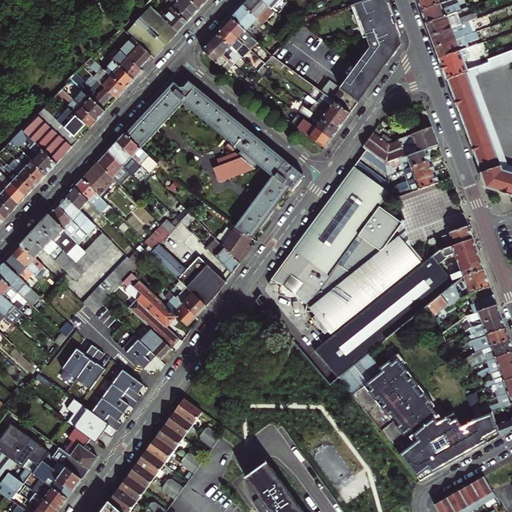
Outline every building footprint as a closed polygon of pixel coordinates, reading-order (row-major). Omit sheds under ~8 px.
[(193,17),(175,0),(168,0),(175,6),(172,9),(187,24),(189,21),(193,17)] [(199,11),(187,0),(175,0),(193,17),(196,13),(199,11)] [(187,0),(199,11),(202,7),(207,2),(204,0),(187,0)] [(248,0),(242,7),(262,25),(274,13),(273,12),(260,0),(248,0)] [(260,0),(273,12),(283,0),(260,0)] [(365,95),(400,46),(390,17),(383,0),(371,0),(364,3),(355,6),(367,38),(372,36),(374,43),(356,68),(345,82),(340,90),(329,82),(321,94),(324,96),(350,115),(365,95)] [(420,11),(439,5),(437,0),(416,0),(419,6),(420,11)] [(423,19),(425,25),(456,14),(467,10),(464,4),(459,6),(459,5),(441,11),(439,5),(420,11),(423,19)] [(250,38),(262,25),(242,7),(236,13),(230,19),(250,38)] [(166,46),(177,34),(154,12),(150,8),(128,30),(125,27),(122,30),(132,40),(150,57),(153,60),(166,46)] [(187,24),(172,9),(166,15),(162,11),(160,13),(156,10),(154,12),(177,34),(182,29),(187,24)] [(468,22),(475,20),(473,14),(458,19),(456,14),(425,25),(427,30),(430,36),(465,23),(468,22)] [(227,23),(224,27),(246,49),(250,53),(257,45),(250,38),(230,19),(227,23)] [(465,23),(430,36),(432,42),(434,48),(469,35),(465,23)] [(220,31),(216,35),(236,54),(241,49),(244,51),(246,49),(224,27),(220,31)] [(468,50),(466,45),(478,41),(475,33),(472,34),(469,35),(434,48),(436,55),(438,60),(468,50)] [(236,54),(216,35),(213,38),(209,43),(232,65),(234,62),(231,60),(236,54)] [(150,57),(132,40),(121,51),(122,52),(138,70),(142,66),(145,63),(147,63),(150,60),(149,58),(150,57)] [(202,51),(222,70),(227,64),(230,67),(232,65),(209,43),(206,47),(202,51)] [(468,50),(438,60),(442,70),(446,82),(465,74),(467,73),(467,72),(463,60),(478,55),(475,47),(468,50)] [(241,49),(236,54),(246,63),(253,55),(250,53),(246,49),(244,51),(241,49)] [(511,51),(498,57),(502,66),(511,61),(511,51)] [(138,70),(122,52),(116,58),(114,57),(112,59),(114,61),(133,82),(137,77),(141,73),(138,70)] [(473,77),(502,66),(498,57),(488,60),(489,64),(467,72),(467,73),(465,74),(500,170),(511,173),(511,167),(504,165),(473,77)] [(283,67),(272,58),(268,62),(280,70),(283,67)] [(133,82),(114,61),(104,70),(124,91),(128,87),(133,82)] [(257,74),(264,66),(259,62),(252,70),(257,74)] [(124,91),(104,70),(99,65),(97,63),(92,67),(98,74),(94,78),(112,97),(115,101),(120,96),(124,91)] [(112,97),(94,78),(92,76),(86,82),(78,73),(72,78),(100,109),(107,102),(112,97)] [(511,173),(500,170),(465,74),(446,82),(485,189),(511,197),(511,173)] [(100,109),(72,78),(69,81),(71,83),(81,93),(75,100),(96,122),(100,118),(104,113),(100,109)] [(126,136),(141,149),(182,105),(240,154),(236,158),(235,156),(216,163),(218,168),(212,171),(217,185),(254,171),(252,169),(254,166),(271,180),(236,229),(252,241),(288,191),(292,193),(293,190),(294,186),(294,182),(293,178),(293,177),(292,175),(291,171),(290,171),(288,168),(286,165),(233,121),(192,87),(189,85),(188,85),(184,90),(178,91),(172,85),(126,136)] [(96,122),(75,100),(65,89),(60,94),(70,104),(67,106),(69,109),(85,126),(88,130),(92,126),(96,122)] [(324,96),(317,105),(343,125),(347,120),(350,115),(324,96)] [(48,105),(47,107),(75,137),(79,132),(85,126),(69,109),(60,117),(48,105)] [(316,105),(310,113),(337,133),(340,130),(343,125),(317,105),(316,105)] [(75,137),(47,107),(40,114),(71,149),(74,145),(78,141),(75,137)] [(402,110),(395,113),(398,122),(411,117),(408,108),(402,110)] [(305,109),(299,118),(331,141),(334,137),(337,133),(310,113),(305,109)] [(71,149),(40,114),(24,130),(56,165),(63,157),(71,149)] [(291,126),(324,151),(328,146),(331,141),(299,118),(298,116),(291,126)] [(367,151),(386,165),(425,150),(437,145),(434,137),(431,128),(398,140),(399,142),(392,144),(382,136),(379,139),(373,134),(363,148),(367,151)] [(56,165),(24,130),(12,142),(21,150),(28,143),(32,146),(28,150),(38,159),(33,164),(45,177),(50,172),(56,165)] [(117,143),(132,157),(141,166),(146,170),(148,168),(141,162),(148,155),(141,149),(126,136),(125,134),(121,138),(117,143)] [(16,160),(18,163),(38,184),(42,180),(45,177),(33,164),(21,150),(12,142),(9,145),(19,157),(16,160)] [(112,148),(107,153),(123,168),(132,157),(117,143),(112,148)] [(425,150),(386,165),(388,176),(397,173),(395,167),(399,166),(401,172),(403,171),(429,161),(427,156),(425,150)] [(389,188),(388,176),(386,165),(367,151),(362,157),(381,169),(381,178),(358,163),(353,171),(388,195),(390,196),(389,188)] [(123,168),(107,153),(103,158),(97,164),(115,181),(120,185),(130,175),(123,168)] [(141,162),(148,168),(154,161),(148,155),(141,162)] [(141,166),(132,157),(123,168),(130,175),(132,177),(141,166)] [(174,168),(163,158),(158,163),(169,173),(174,168)] [(16,160),(9,167),(12,169),(13,171),(18,167),(16,165),(18,163),(16,160)] [(429,161),(403,171),(407,181),(433,172),(431,166),(429,161)] [(18,167),(13,171),(32,191),(35,187),(38,184),(18,163),(16,165),(18,167)] [(115,181),(97,164),(94,167),(90,172),(107,189),(115,181)] [(291,169),(286,165),(288,168),(290,171),(291,171),(292,175),(293,177),(293,178),(294,182),(294,186),(293,190),(292,193),(300,183),(303,178),(291,169)] [(7,179),(13,171),(12,169),(5,177),(7,179)] [(0,187),(18,206),(20,203),(25,199),(7,179),(5,177),(0,171),(0,187)] [(32,191),(13,171),(7,179),(25,199),(29,194),(32,191)] [(402,226),(400,227),(377,210),(388,195),(353,171),(311,228),(272,283),(288,290),(287,292),(293,297),(295,295),(313,317),(310,321),(322,336),(327,333),(330,339),(420,266),(396,237),(403,230),(402,226)] [(107,189),(90,172),(86,176),(82,181),(99,198),(107,189)] [(433,172),(407,181),(397,185),(401,196),(437,183),(435,177),(433,172)] [(79,184),(75,189),(100,213),(101,215),(109,207),(99,198),(82,181),(79,184)] [(18,206),(0,187),(0,202),(11,214),(15,210),(18,206)] [(100,213),(75,189),(70,193),(66,198),(91,222),(97,216),(100,213)] [(58,206),(49,216),(79,245),(96,227),(91,222),(66,198),(58,206)] [(11,214),(0,202),(0,216),(4,221),(7,217),(11,214)] [(180,223),(189,213),(185,209),(175,219),(180,224),(180,223)] [(195,219),(189,213),(180,223),(186,229),(195,219)] [(102,233),(85,251),(74,263),(67,257),(79,245),(49,216),(35,232),(21,247),(35,260),(42,252),(75,282),(112,243),(102,233)] [(167,221),(162,226),(170,234),(175,229),(167,221)] [(170,234),(162,226),(161,226),(153,234),(162,243),(170,234)] [(439,251),(447,248),(471,240),(469,234),(467,228),(467,227),(451,233),(451,234),(442,237),(446,247),(438,249),(439,251)] [(252,241),(236,229),(232,233),(227,230),(223,236),(220,237),(217,241),(223,245),(222,248),(240,266),(247,257),(251,250),(247,248),(252,241)] [(162,243),(153,234),(145,242),(154,251),(157,247),(162,243)] [(240,266),(222,248),(214,239),(205,249),(232,277),(236,271),(240,266)] [(439,251),(450,265),(442,271),(447,277),(458,268),(468,264),(464,255),(476,251),(474,246),(471,240),(447,248),(439,251)] [(85,251),(79,245),(67,257),(74,263),(85,251)] [(13,256),(33,275),(35,278),(40,272),(46,279),(50,275),(35,260),(21,247),(17,251),(13,256)] [(150,256),(179,284),(206,309),(216,299),(220,293),(226,284),(198,260),(186,274),(157,247),(154,251),(150,256)] [(137,250),(128,259),(138,269),(146,260),(137,250)] [(330,339),(314,352),(337,379),(425,307),(453,284),(447,277),(442,271),(450,265),(439,251),(431,258),(420,266),(330,339)] [(447,277),(453,284),(462,277),(482,270),(479,262),(476,251),(464,255),(468,264),(458,268),(447,277)] [(33,275),(13,256),(9,260),(5,265),(25,284),(33,275)] [(121,287),(123,285),(131,276),(138,269),(128,259),(127,258),(82,306),(93,316),(102,307),(112,296),(121,287)] [(25,284),(5,265),(1,269),(0,269),(0,277),(28,305),(31,307),(40,299),(25,284)] [(462,277),(468,295),(489,287),(485,278),(482,270),(462,277)] [(131,276),(123,285),(127,289),(135,280),(131,276)] [(28,305),(0,277),(0,295),(14,308),(20,314),(28,305)] [(164,308),(135,280),(127,289),(125,291),(137,302),(150,314),(165,328),(170,323),(175,317),(164,308)] [(206,309),(179,284),(175,288),(181,294),(174,300),(196,320),(201,314),(206,309)] [(425,307),(433,316),(447,305),(448,306),(458,298),(453,284),(425,307)] [(196,320),(174,300),(168,294),(164,299),(168,304),(164,308),(175,317),(187,329),(191,325),(196,320)] [(0,314),(5,318),(14,308),(0,295),(0,314)] [(471,314),(495,305),(493,300),(492,295),(478,300),(478,301),(468,305),(471,314)] [(144,322),(150,314),(137,302),(128,311),(146,328),(171,351),(173,350),(173,349),(144,322)] [(470,328),(473,327),(500,317),(498,312),(495,305),(471,314),(468,315),(471,323),(468,323),(470,328)] [(165,328),(150,314),(144,322),(173,349),(176,346),(180,342),(165,328)] [(467,337),(469,342),(504,329),(502,323),(500,317),(473,327),(475,334),(467,337)] [(67,325),(60,334),(66,340),(73,330),(67,325)] [(146,328),(135,339),(151,354),(155,358),(161,363),(166,357),(171,351),(146,328)] [(469,357),(479,351),(480,350),(508,341),(506,335),(504,329),(469,342),(465,345),(469,357)] [(151,354),(135,339),(134,338),(121,351),(143,371),(150,364),(155,358),(151,354)] [(467,371),(486,362),(511,352),(511,351),(510,346),(508,341),(480,350),(479,351),(481,357),(463,364),(467,371)] [(94,350),(92,348),(85,358),(77,352),(62,372),(76,383),(98,353),(94,350)] [(462,361),(463,364),(481,357),(479,351),(469,357),(462,361)] [(489,374),(490,374),(511,365),(511,352),(486,362),(488,368),(474,375),(477,380),(489,374)] [(102,355),(98,353),(76,383),(90,393),(105,373),(97,367),(104,357),(102,355)] [(396,355),(387,362),(390,365),(395,362),(400,368),(404,364),(396,355)] [(351,396),(420,482),(472,452),(475,450),(478,449),(499,437),(494,425),(490,412),(473,418),(469,421),(470,423),(465,427),(459,430),(451,416),(440,423),(439,422),(436,425),(432,420),(435,418),(429,411),(426,406),(429,403),(422,395),(419,397),(414,390),(416,388),(409,379),(406,381),(402,376),(404,373),(400,368),(395,362),(390,365),(387,362),(377,369),(380,373),(351,396)] [(481,391),(492,386),(493,385),(511,378),(511,365),(490,374),(489,374),(491,380),(479,385),(481,391)] [(123,373),(113,387),(137,405),(142,399),(138,396),(140,393),(144,388),(123,373)] [(53,387),(39,377),(36,381),(50,391),(53,387)] [(511,378),(493,385),(492,386),(495,397),(498,396),(511,391),(511,378)] [(137,405),(113,387),(101,402),(122,418),(127,411),(129,409),(133,412),(137,405)] [(422,395),(416,388),(414,390),(419,397),(422,395)] [(499,404),(500,409),(511,405),(511,404),(511,391),(498,396),(500,404),(499,404)] [(473,394),(465,398),(469,408),(477,405),(473,394)] [(178,409),(175,413),(193,427),(203,414),(184,400),(181,405),(183,407),(180,410),(178,409)] [(111,441),(117,434),(104,424),(92,415),(74,402),(67,412),(73,417),(67,425),(74,431),(90,442),(95,446),(99,441),(103,435),(111,441)] [(122,418),(101,402),(92,415),(104,424),(117,434),(122,427),(118,424),(120,421),(122,418)] [(511,404),(511,405),(511,407),(511,418),(494,425),(499,437),(511,429),(511,404)] [(193,427),(175,413),(171,418),(173,420),(171,423),(169,421),(165,426),(184,440),(193,427)] [(160,434),(156,439),(175,452),(184,440),(165,426),(162,431),(164,433),(162,436),(160,434)] [(0,453),(17,465),(27,471),(33,475),(35,476),(40,468),(39,467),(42,464),(48,455),(10,427),(0,440),(0,453)] [(204,434),(216,443),(221,436),(209,427),(204,434)] [(74,444),(73,446),(66,455),(89,472),(94,465),(95,463),(97,460),(89,454),(91,451),(86,447),(90,442),(74,431),(68,439),(74,444)] [(216,443),(204,434),(200,440),(212,449),(216,443)] [(175,452),(156,439),(153,444),(155,445),(152,449),(150,447),(147,452),(165,465),(175,452)] [(51,460),(57,464),(82,481),(85,477),(89,472),(66,455),(58,449),(52,458),(51,460)] [(141,460),(137,465),(156,478),(165,465),(147,452),(143,457),(145,459),(143,462),(141,460)] [(189,452),(184,459),(196,468),(202,461),(189,452)] [(0,485),(10,474),(17,465),(0,453),(0,485)] [(48,455),(42,464),(46,467),(51,460),(52,458),(48,455)] [(196,468),(184,459),(180,465),(192,474),(196,468)] [(301,511),(266,463),(244,477),(259,497),(255,500),(253,505),(258,511),(301,511)] [(35,476),(38,478),(67,501),(75,490),(82,481),(57,464),(52,471),(46,467),(42,464),(39,467),(40,468),(35,476)] [(128,477),(147,491),(156,478),(137,465),(134,470),(136,471),(134,475),(131,473),(128,477)] [(0,492),(6,497),(12,502),(33,475),(27,471),(19,481),(10,474),(0,485),(0,492)] [(470,485),(482,503),(494,495),(481,475),(473,480),(475,482),(470,485)] [(147,491),(128,477),(125,482),(127,484),(124,487),(122,486),(119,490),(138,503),(147,491)] [(29,490),(35,495),(57,511),(59,511),(64,506),(67,501),(38,478),(29,490)] [(172,478),(166,485),(179,495),(184,486),(172,478)] [(179,495),(166,485),(163,490),(175,499),(179,495)] [(457,491),(471,510),(482,503),(470,485),(466,488),(464,486),(457,491)] [(131,511),(138,503),(119,490),(115,495),(117,497),(115,500),(113,498),(109,503),(119,511),(131,511)] [(451,498),(447,501),(454,511),(467,511),(471,510),(457,491),(450,496),(451,498)] [(35,511),(57,511),(35,495),(27,506),(35,511)] [(163,511),(168,506),(155,497),(146,510),(149,511),(163,511)] [(437,511),(454,511),(447,501),(443,504),(441,501),(433,506),(437,511)] [(119,511),(109,503),(105,509),(102,511),(119,511)]
